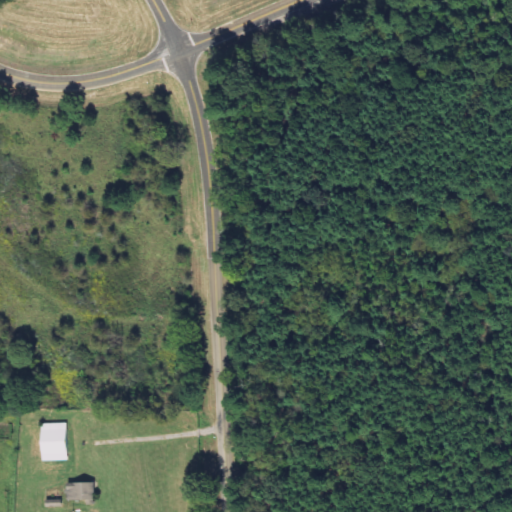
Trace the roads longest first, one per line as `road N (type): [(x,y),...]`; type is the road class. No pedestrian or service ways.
road 1 (residential): [(225,511),(208,193),(179,49)]
road 2 (tertiary): [(296,0),(106,76),(65,83),(0,72)]
